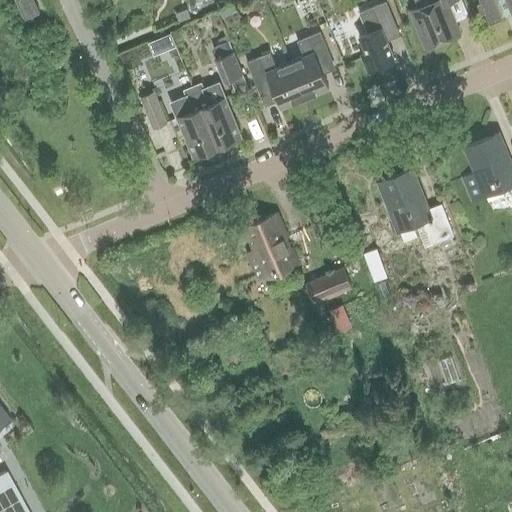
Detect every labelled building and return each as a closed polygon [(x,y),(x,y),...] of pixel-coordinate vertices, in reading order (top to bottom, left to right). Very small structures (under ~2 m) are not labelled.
[(15,0),(24,19),(39,12),(33,0),(15,0)] [(259,0),(254,0),(248,3),(251,11),(262,6),(259,0)] [(414,0),(418,8),(410,11),(426,48),(460,34),(447,3),(454,0),(414,0)] [(511,0),(480,0),(481,1),(478,2),(482,11),(485,10),(490,22),(505,16),(504,14),(511,10),(511,0)] [(384,33),(397,28),(386,2),(359,13),(367,33),(359,37),(366,53),(361,55),(368,72),(395,60),(384,33)] [(186,8),(175,12),(179,21),(189,17),(186,8)] [(290,62),(304,98),(328,88),(318,64),(331,59),(320,31),(297,41),(303,57),(290,62)] [(150,39),(155,56),(178,49),(173,32),(150,39)] [(249,90),(247,86),(227,40),(213,46),(216,54),(215,55),(225,79),(229,77),(237,95),(249,90)] [(280,108),(304,98),(290,62),(276,68),(269,52),(246,62),(258,90),(270,84),(280,108)] [(218,85),(204,90),(203,89),(194,92),(217,147),(241,138),(225,98),(224,99),(218,85)] [(167,122),(154,90),(140,95),(153,127),(167,122)] [(172,103),(178,118),(177,118),(193,157),(217,147),(194,92),(185,96),(186,98),(172,103)] [(464,147),(475,173),(463,178),(473,202),(511,186),(511,189),(511,165),(498,133),(464,147)] [(432,244),(454,236),(441,204),(428,209),(412,169),(378,181),(397,232),(423,221),(432,244)] [(260,279),(298,263),(276,213),(246,227),(254,250),(249,252),(260,279)] [(363,253),(374,280),(387,275),(376,248),(363,253)] [(343,266),(306,281),(314,301),(324,297),(325,299),(351,288),(343,266)] [(336,311),(331,313),(340,332),(351,327),(341,306),(334,308),(336,311)] [(0,472),(0,511),(28,511),(7,469),(0,472)]
